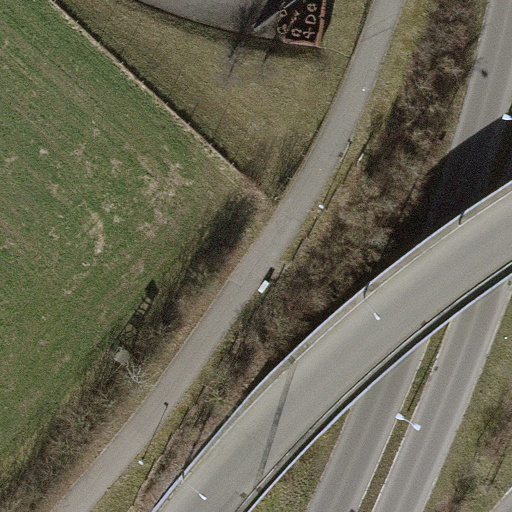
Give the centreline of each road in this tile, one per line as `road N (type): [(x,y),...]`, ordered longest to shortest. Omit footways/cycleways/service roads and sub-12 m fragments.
road 1 (track): [(393,0),(295,214),(72,511)]
road 2 (tertiary): [(511,0),(453,213),(331,511)]
road 3 (tertiary): [(511,233),(381,325),(189,511)]
road 4 (tertiary): [(397,511),(511,220)]
